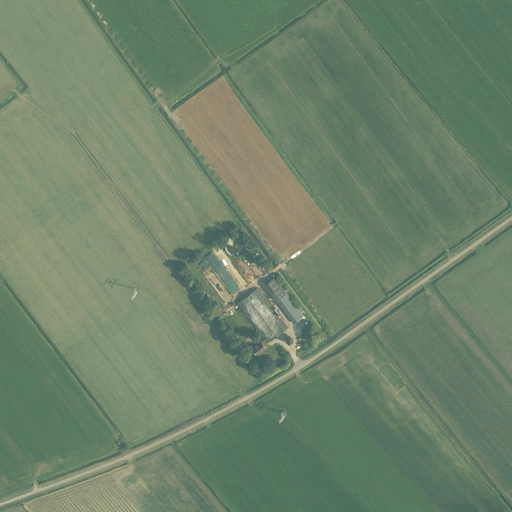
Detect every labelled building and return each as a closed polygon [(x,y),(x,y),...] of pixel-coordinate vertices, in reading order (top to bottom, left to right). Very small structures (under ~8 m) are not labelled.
[(226,258),(228,257),(221,248),(216,252),(223,262),(224,261),(223,259),(225,257),(226,258)] [(230,271),(229,271),(240,287),(246,283),(234,264),(228,268),(230,271)] [(262,275),(270,270),(267,266),(259,271),(262,275)] [(275,277),(264,285),(276,301),(277,300),(294,323),(304,316),(287,293),(275,277)] [(257,355),(261,352),(260,352),(266,348),(264,345),(267,343),(288,328),(258,288),(237,303),(265,339),(261,342),(261,341),(252,348),(257,355)]
